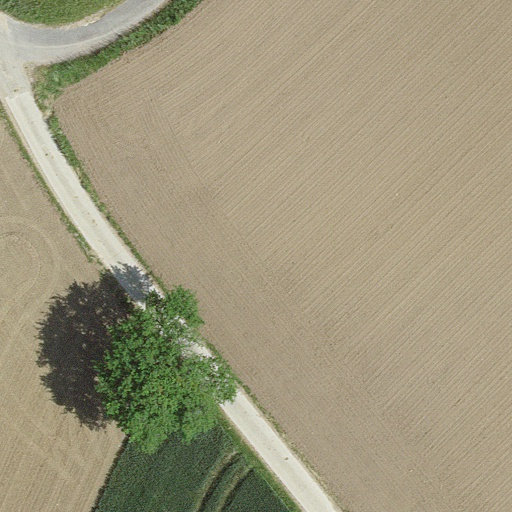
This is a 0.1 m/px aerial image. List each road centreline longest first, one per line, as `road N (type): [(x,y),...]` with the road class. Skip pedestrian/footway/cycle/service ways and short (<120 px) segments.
road 1 (track): [(0,46),(95,237),(318,511)]
road 2 (track): [(0,35),(37,45),(88,35),(150,0)]
